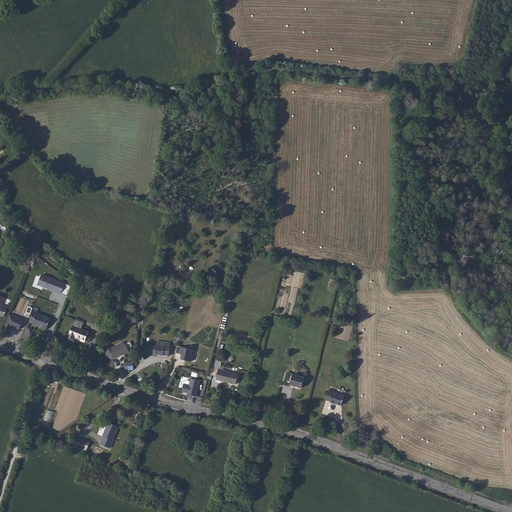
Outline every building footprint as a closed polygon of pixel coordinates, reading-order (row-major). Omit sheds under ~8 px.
[(38,283),(47,286),(47,287),(68,295),(71,285),(51,277),(50,278),(41,274),(38,283)] [(46,329),(50,319),(37,313),(37,312),(33,310),(29,321),(33,322),(33,324),(46,329)] [(10,314),(4,329),(9,331),(11,326),(19,329),(23,319),(10,314)] [(89,332),(81,329),(83,323),(75,320),(73,326),(72,326),(69,334),(69,335),(68,337),(73,339),(74,336),(85,341),(89,332)] [(169,356),(170,343),(152,341),(151,345),(147,345),(147,346),(143,345),(142,352),(169,356)] [(123,354),(129,351),(125,344),(122,343),(112,348),(107,346),(103,356),(112,359),(121,355),(121,354),(122,353),(123,354)] [(191,355),(193,350),(177,346),(176,353),(180,354),(180,353),(182,353),(180,360),(185,361),(185,360),(191,361),(192,356),(191,355)] [(133,369),(133,362),(124,363),(124,364),(121,364),(121,368),(124,367),(125,370),(133,369)] [(236,384),(238,374),(218,369),(216,379),(236,384)] [(301,388),(304,378),(292,375),(290,385),(301,388)] [(196,396),(200,381),(190,379),(189,385),(184,384),(182,392),(187,393),(188,393),(188,394),(196,396)] [(341,406),(344,396),(333,392),(334,391),(330,389),(326,400),(330,401),(330,402),(334,404),(334,403),(336,404),(341,406)] [(47,407),(42,424),(50,427),(56,410),(47,407)] [(118,427),(108,423),(103,436),(103,437),(100,444),(110,448),(113,440),(112,440),(118,427)] [(90,442),(80,439),(78,445),(87,449),(90,442)] [(78,445),(74,444),(73,448),(86,453),(87,449),(78,445)]
